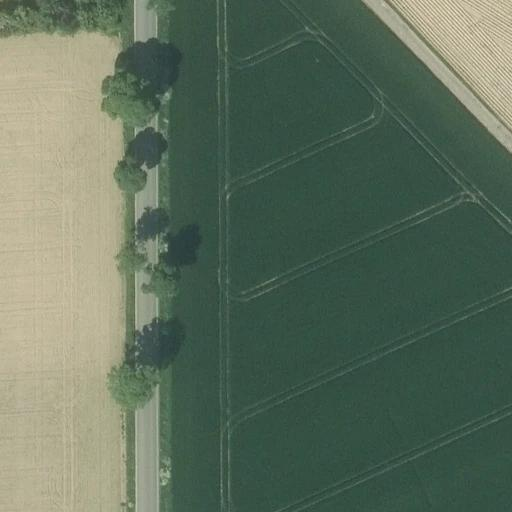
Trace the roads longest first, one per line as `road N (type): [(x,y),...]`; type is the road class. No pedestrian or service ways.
road 1 (secondary): [(142,511),(143,0)]
road 2 (unclassified): [(511,150),(359,0)]
